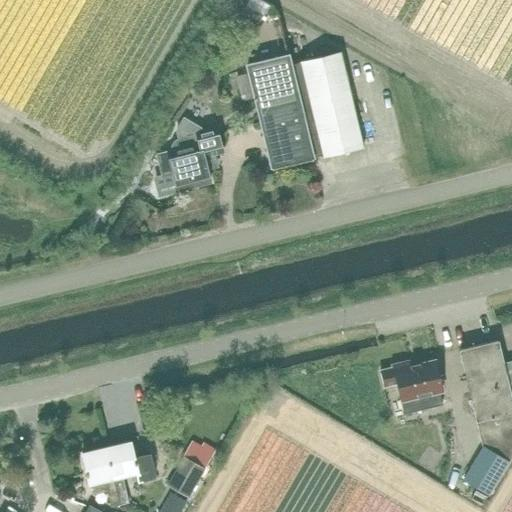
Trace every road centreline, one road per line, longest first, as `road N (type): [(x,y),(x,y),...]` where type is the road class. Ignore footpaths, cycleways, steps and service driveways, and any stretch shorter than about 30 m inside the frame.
road 1 (unclassified): [(0,298),(511,175)]
road 2 (unclassified): [(0,399),(511,277)]
